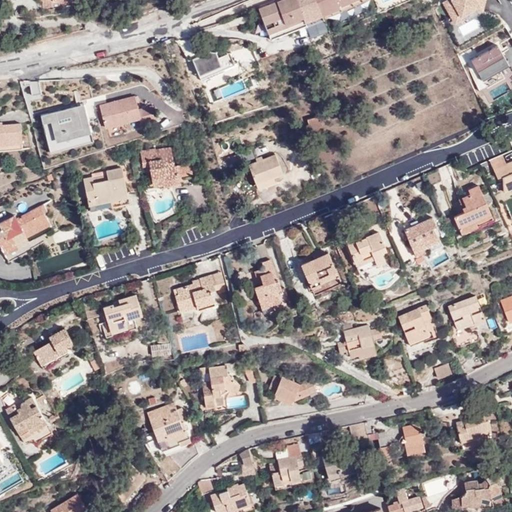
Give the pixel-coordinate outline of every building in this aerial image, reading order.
[(280,0),(260,8),(270,33),(322,12),(317,0),(280,0)] [(317,0),(322,12),(325,18),(343,11),(340,3),(347,0),(317,0)] [(347,0),(340,3),(343,11),(366,0),(347,0)] [(446,0),(442,3),(451,19),(476,7),(483,9),(485,0),(446,0)] [(273,39),(325,18),(322,12),(270,33),(273,39)] [(497,45),(471,59),(482,79),(510,64),(497,45)] [(228,99),(265,87),(261,75),(225,88),(228,99)] [(135,97),(108,104),(115,125),(141,118),(143,124),(157,120),(152,105),(139,109),(135,97)] [(82,104),(40,114),(50,151),(93,139),(82,104)] [(115,125),(108,104),(100,106),(105,127),(115,125)] [(310,129),(322,126),(320,115),(308,119),(310,129)] [(0,145),(23,143),(21,123),(3,125),(2,122),(0,122),(0,145)] [(154,189),(164,187),(162,177),(179,174),(192,171),(190,162),(174,165),(171,148),(156,151),(157,160),(154,160),(152,149),(140,152),(142,164),(149,163),(154,189)] [(230,166),(244,160),(240,152),(227,157),(230,166)] [(263,159),(257,162),(249,165),(257,184),(274,177),(284,174),(276,154),(263,159)] [(511,160),(507,163),(503,154),(491,159),(498,177),(503,176),(504,186),(511,182),(511,160)] [(125,196),(128,193),(122,166),(106,170),(108,175),(109,178),(94,181),(93,177),(92,176),(84,178),(91,211),(125,204),(125,196)] [(162,177),(164,187),(180,183),(179,176),(179,174),(162,177)] [(274,177),(257,184),(259,188),(276,182),(274,177)] [(469,221),(491,212),(479,185),(469,189),(470,193),(463,197),(467,205),(462,206),(465,211),(469,221)] [(25,233),(49,221),(45,213),(48,211),(44,203),(30,210),(31,212),(17,219),(17,218),(6,224),(4,220),(0,222),(0,244),(9,262),(33,249),(27,238),(25,233)] [(494,218),(491,212),(469,221),(465,211),(455,216),(462,232),(494,218)] [(6,224),(17,218),(15,215),(4,220),(6,224)] [(434,227),(437,226),(433,216),(404,229),(416,256),(442,244),(434,227)] [(51,226),(49,221),(25,233),(27,238),(51,226)] [(359,245),(355,236),(346,239),(360,272),(386,261),(382,252),(387,250),(379,231),(364,238),(361,239),(363,243),(359,245)] [(362,233),(355,236),(359,245),(363,243),(361,239),(364,238),(362,233)] [(317,299),(344,287),(328,252),(302,264),(317,299)] [(260,285),(255,287),(262,308),(273,304),(273,301),(280,299),(278,290),(282,289),(279,278),(277,278),(271,259),(263,261),(265,267),(260,269),(262,275),(258,277),(259,281),(260,285)] [(212,276),(217,291),(227,288),(222,272),(212,276)] [(204,305),(206,309),(215,306),(211,293),(217,291),(212,276),(201,279),(203,285),(195,287),(194,284),(178,289),(179,294),(176,295),(181,312),(197,307),(204,305)] [(194,281),(194,284),(195,287),(203,285),(201,279),(194,281)] [(119,299),(119,302),(120,304),(114,306),(113,304),(104,306),(106,313),(110,329),(127,324),(129,329),(137,326),(135,317),(143,315),(137,294),(119,299)] [(475,324),(485,320),(476,296),(449,306),(457,326),(473,320),(475,324)] [(510,322),(511,320),(511,296),(501,301),(510,322)] [(429,334),(426,328),(423,320),(431,317),(426,304),(398,315),(409,341),(429,334)] [(105,336),(129,329),(127,324),(110,329),(106,313),(102,315),(104,321),(101,323),(105,336)] [(423,320),(426,328),(435,324),(431,317),(423,320)] [(358,354),(375,349),(373,338),(382,336),(380,328),(371,330),(369,324),(344,330),(347,340),(338,342),(340,352),(349,349),(351,356),(358,354)] [(66,346),(73,342),(65,328),(50,336),(51,340),(34,351),(43,368),(62,358),(60,355),(68,350),(66,346)] [(376,353),(375,349),(358,354),(359,358),(376,353)] [(95,369),(101,367),(98,358),(91,361),(95,369)] [(438,377),(451,371),(448,362),(434,367),(438,377)] [(250,366),(239,366),(239,372),(246,372),(246,374),(251,384),(255,383),(255,381),(250,367),(250,366)] [(227,367),(211,369),(211,368),(200,369),(201,375),(211,374),(212,383),(203,384),(206,407),(216,406),(215,397),(222,396),(222,395),(229,391),(232,393),(233,393),(234,393),(235,393),(236,392),(238,390),(239,389),(239,387),(239,385),(239,384),(238,383),(228,375),(227,367)] [(211,374),(201,375),(202,384),(203,384),(212,383),(211,374)] [(274,396),(284,401),(285,397),(294,399),(294,398),(302,395),(302,394),(317,388),(313,378),(300,384),(283,376),(282,378),(275,375),(269,388),(276,391),(274,396)] [(399,377),(404,396),(413,393),(407,375),(399,377)] [(52,432),(33,397),(27,401),(24,401),(22,402),(21,407),(17,410),(14,405),(6,409),(26,443),(35,439),(37,441),(52,432)] [(175,402),(158,408),(161,415),(178,409),(175,402)] [(182,407),(178,409),(182,421),(184,420),(187,419),(182,407)] [(161,415),(158,408),(147,413),(154,430),(159,429),(162,437),(157,439),(162,451),(182,468),(200,453),(195,440),(192,441),(184,420),(182,421),(178,409),(161,415)] [(476,412),(465,415),(448,419),(450,428),(457,427),(460,438),(480,433),(480,430),(490,427),(486,410),(476,412)] [(407,454),(425,450),(419,422),(389,429),(390,433),(378,435),(382,454),(392,452),(390,444),(404,440),(407,454)] [(480,433),(460,438),(461,442),(481,437),(480,433)] [(298,463),(304,462),(300,443),(287,445),(289,456),(278,458),(281,470),(272,472),(275,483),(301,477),(298,463)] [(339,471),(341,475),(357,470),(357,469),(364,466),(357,443),(338,448),(338,451),(333,453),(323,455),(329,474),(339,471)] [(254,463),(250,447),(240,453),(244,464),(254,463)] [(124,501),(152,470),(140,459),(135,466),(130,462),(108,487),(124,501)] [(254,463),(244,464),(242,464),(243,475),(256,474),(254,463)] [(476,479),(464,482),(466,491),(462,494),(462,504),(471,504),(471,505),(476,505),(478,504),(480,503),(482,496),(491,497),(492,496),(501,491),(495,482),(499,480),(498,471),(487,477),(488,480),(479,482),(476,479)] [(209,479),(198,483),(201,492),(213,488),(209,479)] [(218,511),(251,501),(245,483),(211,495),(217,511),(218,511)] [(51,511),(89,511),(78,493),(50,510),(51,511)] [(389,511),(401,511),(422,506),(419,497),(388,506),(389,511)]
